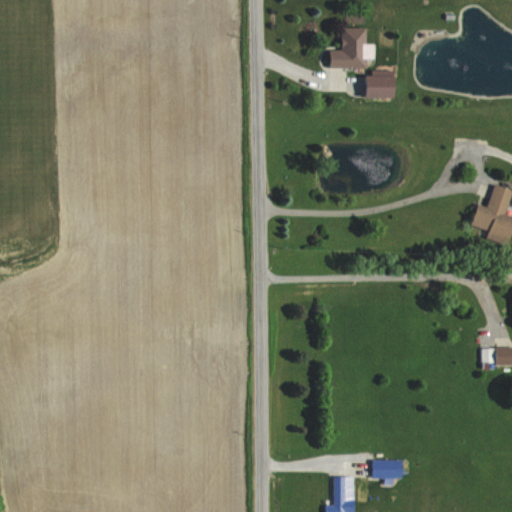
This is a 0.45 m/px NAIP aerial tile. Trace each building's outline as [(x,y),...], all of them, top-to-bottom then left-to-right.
[(359,67),(359,58),(368,58),(368,42),(359,42),(359,27),(334,27),(334,54),(321,54),(321,67),(359,67)] [(354,97),(382,97),(382,76),(354,75),(354,97)] [(507,189),(488,184),(482,206),(468,203),(462,227),(500,237),(506,215),(500,213),(507,189)] [(511,364),(511,346),(489,346),(489,364),(511,364)] [(488,347),(477,347),(478,362),(488,361),(488,347)] [(366,476),(398,475),(398,457),(366,458),(366,476)] [(351,475),(329,475),(329,503),(319,503),(318,511),(342,511),(343,511),(351,511),(351,475)]
